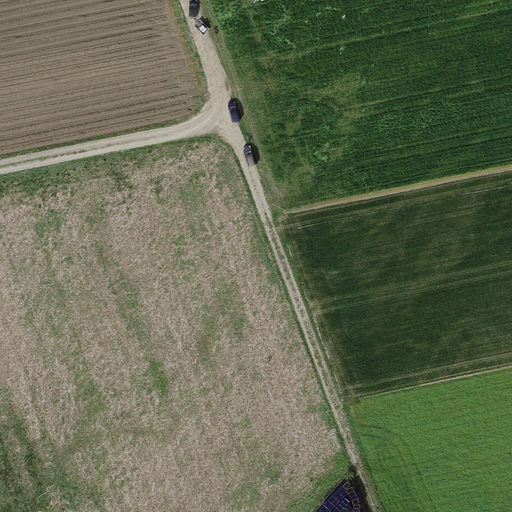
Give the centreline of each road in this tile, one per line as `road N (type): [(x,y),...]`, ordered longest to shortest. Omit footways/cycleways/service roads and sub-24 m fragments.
road 1 (track): [(380,511),(219,120)]
road 2 (track): [(0,168),(219,120),(175,0)]
